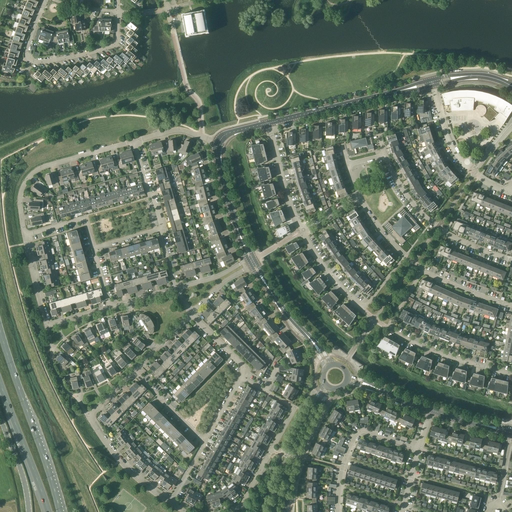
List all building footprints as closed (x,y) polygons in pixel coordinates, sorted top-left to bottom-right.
[(23,5),(25,7),(25,6),(30,9),(30,8),(31,9),(32,6),(35,8),(36,7),(39,4),(38,3),(38,2),(38,3),(38,2),(34,0),(32,0),(27,0),(26,3),(24,2),(23,5)] [(19,14),(21,15),(22,15),(27,17),(28,14),(32,16),(32,15),(33,15),(35,12),(34,11),(34,10),(34,11),(35,10),(31,9),(30,8),(30,9),(25,6),(25,7),(23,12),(21,11),(19,14)] [(187,37),(209,33),(208,30),(205,11),(193,13),(183,15),(186,34),(187,37)] [(16,22),(18,23),(19,23),(24,25),(25,23),(29,24),(29,23),(30,23),(32,20),(31,19),(31,18),(27,17),(22,15),(21,15),(19,14),(18,14),(16,19),(17,19),(16,22)] [(84,21),(80,22),(79,16),(72,17),(73,24),(76,23),(77,31),(85,29),(84,21)] [(96,20),(92,30),(99,31),(104,31),(105,20),(101,20),(99,20),(99,21),(96,20)] [(105,20),(104,31),(110,32),(113,32),(113,22),(110,22),(110,21),(110,20),(108,20),(105,20)] [(124,26),(129,30),(130,30),(134,33),(137,36),(140,32),(137,30),(138,29),(130,22),(128,25),(126,23),(124,26)] [(13,31),(15,32),(19,33),(21,34),(21,33),(21,34),(22,31),(26,32),(26,31),(27,32),(29,28),(27,27),(28,27),(24,25),(19,23),(18,23),(16,28),(14,28),(13,31)] [(38,40),(43,41),(47,30),(44,29),(43,31),(41,30),(41,31),(38,30),(35,39),(38,41),(38,40)] [(51,32),(47,30),(43,41),(43,44),(48,46),(49,43),(53,43),(54,34),(52,34),(50,33),(51,32)] [(124,33),(129,37),(134,41),(137,38),(138,37),(137,36),(134,33),(130,30),(129,30),(128,32),(126,31),(124,33)] [(56,34),(54,34),(53,43),(58,43),(58,44),(64,43),(62,31),(58,32),(58,34),(56,34)] [(69,43),(73,42),(71,32),(67,33),(67,32),(65,32),(65,31),(62,31),(64,43),(69,42),(69,43)] [(10,39),(10,40),(12,41),(12,40),(18,42),(19,39),(23,41),(23,40),(24,40),(26,36),(25,36),(25,35),(21,34),(21,33),(21,34),(19,33),(15,32),(13,37),(11,36),(10,39)] [(124,40),(129,45),(129,44),(133,48),(137,45),(137,44),(134,41),(129,37),(128,39),(126,38),(124,40)] [(7,48),(10,49),(15,51),(15,50),(16,51),(17,48),(20,49),(21,48),(21,49),(23,45),(22,44),(22,43),(18,42),(12,40),(12,41),(11,46),(9,45),(8,48),(7,48)] [(137,51),(133,48),(129,44),(129,45),(127,46),(126,45),(124,48),(128,51),(133,55),(136,52),(137,51)] [(5,57),(7,58),(13,59),(14,57),(18,58),(18,57),(19,57),(21,53),(19,52),(20,52),(16,51),(15,50),(15,51),(10,49),(8,54),(6,54),(5,57)] [(136,57),(133,55),(128,51),(126,53),(124,51),(123,54),(129,60),(132,62),(132,61),(135,58),(136,57)] [(118,54),(117,56),(116,56),(123,62),(126,64),(129,60),(123,54),(122,53),(120,55),(118,54)] [(122,63),(123,62),(116,56),(117,56),(115,55),(114,57),(112,56),(110,58),(117,64),(119,66),(120,66),(119,66),(122,63)] [(105,58),(104,60),(111,66),(110,66),(113,68),(116,65),(117,64),(110,58),(109,57),(107,59),(105,58)] [(3,66),(2,70),(13,73),(14,70),(15,69),(14,69),(11,68),(12,65),(16,66),(16,65),(17,65),(18,62),(17,61),(17,60),(17,61),(17,60),(13,59),(7,58),(6,63),(4,63),(3,66)] [(110,67),(110,66),(111,66),(104,60),(103,59),(101,61),(97,58),(95,60),(96,61),(104,68),(107,71),(107,70),(110,67)] [(103,69),(104,68),(96,61),(94,63),(90,59),(88,62),(89,63),(97,70),(100,72),(103,69)] [(82,64),(82,65),(88,70),(90,71),(93,74),(96,70),(97,70),(89,63),(87,65),(83,61),(81,63),(82,64)] [(74,65),(75,66),(83,73),(86,76),(86,75),(89,72),(90,71),(88,70),(82,65),(80,66),(76,63),(74,65)] [(82,73),(83,73),(75,66),(73,68),(69,64),(67,66),(68,67),(75,74),(79,77),(82,73)] [(75,75),(75,74),(68,67),(66,69),(61,65),(60,68),(68,75),(72,78),(75,75)] [(67,76),(68,75),(60,68),(58,70),(54,67),(52,69),(53,69),(52,69),(60,76),(64,80),(64,79),(67,76)] [(45,70),(53,77),(52,77),(57,81),(57,80),(60,77),(60,76),(52,69),(51,71),(46,68),(44,70),(45,70)] [(52,78),(52,77),(53,77),(45,70),(43,72),(39,69),(37,71),(45,78),(49,81),(52,78)] [(44,79),(45,78),(37,71),(35,73),(31,70),(29,72),(33,76),(41,82),(44,79)] [(499,98),(496,96),(492,95),(492,94),(491,94),(490,93),(489,93),(488,93),(487,93),(486,93),(485,93),(482,92),(478,91),(477,91),(476,90),(475,90),(474,90),(473,90),(472,90),(471,91),(467,90),(464,91),(463,90),(462,90),(461,90),(460,90),(459,90),(458,90),(457,91),(453,91),(446,93),(442,94),(445,106),(450,105),(451,111),(473,110),(473,109),(476,109),(476,110),(476,111),(476,112),(476,113),(477,114),(478,115),(479,115),(480,116),(481,116),(482,116),(483,115),(490,122),(494,117),(504,124),(511,111),(511,105),(509,103),(505,101),(505,100),(504,100),(504,99),(503,99),(502,98),(501,98),(500,98),(499,98)] [(424,114),(425,114),(427,114),(426,108),(429,108),(429,109),(429,108),(427,100),(427,101),(422,101),(422,100),(418,100),(418,106),(418,114),(424,114)] [(401,108),(401,113),(402,113),(405,113),(405,117),(410,117),(412,117),(413,117),(413,118),(414,118),(414,104),(411,104),(411,103),(409,103),(405,103),(405,108),(402,108),(401,108)] [(392,106),(392,112),(391,115),(391,120),(397,120),(400,120),(400,121),(401,121),(401,107),(401,108),(396,108),(396,107),(392,106)] [(378,119),(378,123),(384,123),(387,123),(387,124),(388,111),(387,111),(385,111),(385,110),(383,110),(379,110),(378,119)] [(365,123),(365,126),(371,126),(374,126),(374,127),(375,114),(374,114),(372,114),(372,113),(370,113),(366,113),(365,118),(365,121),(365,123)] [(352,126),(352,130),(358,130),(361,130),(361,117),(358,117),(358,116),(357,116),(352,116),(352,122),(352,125),(352,126)] [(339,129),(339,133),(345,133),(348,133),(348,134),(348,120),(345,120),(345,119),(344,119),(339,119),(339,129)] [(326,131),(326,136),(332,136),(335,136),(335,137),(335,123),(335,124),(332,124),(332,123),(326,123),(326,127),(326,131)] [(421,129),(418,130),(419,133),(419,135),(422,134),(431,132),(429,126),(427,127),(427,124),(420,126),(421,126),(422,129),(421,129)] [(313,134),(313,139),(319,139),(322,139),(322,140),(322,127),(319,127),(319,126),(318,126),(313,126),(313,131),(313,134)] [(300,139),(300,142),(306,143),(306,142),(309,143),(309,130),(306,130),(306,129),(304,129),(300,129),(300,139)] [(286,138),(284,139),(285,143),(287,143),(287,146),(293,146),(296,146),(295,146),(296,147),(296,139),(296,134),(296,133),(293,133),(293,132),(287,132),(287,134),(285,134),(286,138)] [(419,135),(420,139),(420,141),(421,141),(433,137),(431,132),(422,134),(419,135)] [(387,137),(389,142),(397,140),(400,139),(403,138),(403,135),(397,137),(396,134),(387,137)] [(358,140),(360,147),(366,145),(368,152),(374,150),(371,138),(372,137),(358,140)] [(433,137),(421,141),(422,143),(425,142),(426,146),(434,142),(433,137)] [(169,147),(166,147),(167,154),(172,154),(172,151),(176,150),(175,140),(174,140),(174,139),(169,140),(170,141),(168,141),(169,147)] [(360,147),(358,140),(345,144),(346,144),(349,157),(355,155),(353,148),(360,147)] [(180,145),(178,152),(183,154),(187,156),(188,153),(192,143),(191,143),(191,142),(187,141),(186,141),(185,141),(183,146),(180,145)] [(157,144),(155,144),(158,154),(161,153),(162,156),(167,154),(166,147),(162,148),(161,143),(160,143),(160,142),(157,143),(157,144)] [(427,148),(423,150),(424,152),(425,154),(437,147),(434,142),(426,146),(427,148)] [(154,155),(158,154),(155,144),(153,145),(152,144),(149,145),(150,146),(149,146),(152,159),(155,158),(154,155)] [(253,153),(254,153),(264,150),(265,150),(264,146),(264,147),(263,145),(260,145),(260,144),(256,145),(257,145),(253,146),(253,148),(252,149),(253,153)] [(403,146),(402,144),(391,148),(391,149),(390,149),(391,154),(393,154),(392,154),(400,151),(401,150),(400,147),(403,146)] [(326,156),(335,154),(333,147),(324,149),(326,156)] [(439,152),(437,147),(425,154),(426,155),(430,153),(432,156),(439,152)] [(499,153),(507,160),(511,156),(506,149),(501,153),(500,152),(499,153)] [(254,153),(255,154),(253,155),(254,159),(267,156),(266,152),(265,152),(264,150),(254,153)] [(395,159),(400,157),(406,153),(405,151),(402,153),(401,150),(400,151),(392,154),(393,154),(395,159)] [(127,152),(125,153),(128,163),(134,161),(131,151),(130,151),(127,152)] [(290,157),(292,163),(302,160),(303,160),(305,160),(303,152),(296,154),(291,155),(292,157),(290,157)] [(432,163),(434,161),(442,157),(442,156),(441,153),(440,153),(439,152),(432,156),(433,159),(431,161),(432,163)] [(121,160),(118,161),(120,168),(123,167),(126,166),(125,163),(128,163),(125,153),(123,154),(123,153),(120,154),(119,155),(121,160)] [(395,159),(398,164),(400,163),(406,160),(404,157),(407,155),(406,153),(400,157),(395,159)] [(502,165),(507,160),(499,153),(498,154),(499,155),(495,160),(502,165)] [(198,154),(189,158),(188,157),(185,159),(189,168),(196,165),(195,162),(200,160),(200,159),(201,158),(199,154),(198,155),(198,154)] [(326,156),(323,157),(325,164),(328,163),(336,161),(335,154),(326,156)] [(107,158),(105,159),(108,168),(112,167),(113,170),(118,169),(116,162),(113,163),(111,157),(110,156),(107,157),(107,158)] [(267,159),(267,156),(254,159),(255,162),(257,162),(257,165),(261,163),(261,164),(265,163),(265,162),(267,161),(267,159)] [(435,168),(445,162),(442,157),(434,161),(436,164),(433,166),(435,168)] [(108,168),(105,159),(103,159),(103,158),(100,159),(100,160),(99,160),(101,166),(98,167),(100,174),(105,172),(104,169),(108,168)] [(302,160),(292,163),(293,168),(305,166),(305,165),(305,163),(303,164),(303,160),(302,160)] [(400,163),(398,164),(401,169),(411,163),(410,161),(408,163),(406,160),(400,163)] [(502,165),(495,160),(491,165),(490,164),(489,165),(498,171),(502,165)] [(329,170),(338,168),(336,161),(328,163),(329,170)] [(86,164),(88,174),(92,173),(93,176),(98,174),(96,167),(93,168),(91,163),(90,162),(87,163),(88,164),(86,164)] [(437,171),(438,173),(448,167),(445,162),(435,168),(436,171),(437,171)] [(404,174),(412,170),(410,167),(413,165),(411,163),(401,169),(402,170),(400,171),(403,175),(404,174)] [(85,178),(85,175),(88,174),(86,164),(83,165),(83,164),(80,165),(80,166),(81,172),(78,173),(80,180),(81,179),(81,182),(86,181),(85,178)] [(197,169),(196,165),(189,168),(191,173),(194,172),(195,176),(204,173),(204,171),(205,171),(204,168),(203,168),(203,167),(197,169)] [(489,175),(489,174),(494,177),(498,171),(489,165),(489,166),(490,167),(486,172),(486,173),(486,174),(486,175),(487,175),(488,175),(489,175)] [(305,168),(305,166),(293,168),(294,174),(303,172),(302,169),(305,168)] [(155,170),(156,175),(166,173),(165,167),(155,170)] [(257,172),(258,176),(271,173),(270,169),(269,169),(269,168),(266,168),(266,167),(262,167),(262,168),(258,169),(259,171),(257,172)] [(451,171),(448,167),(438,173),(438,174),(442,179),(451,171)] [(68,169),(66,170),(68,180),(72,179),(73,182),(78,180),(76,173),(73,174),(72,168),(71,169),(71,168),(68,169)] [(338,168),(329,170),(332,178),(340,175),(338,168)] [(68,180),(66,170),(64,171),(63,170),(60,171),(60,172),(61,177),(58,178),(60,185),(63,184),(63,181),(68,180)] [(407,179),(417,173),(416,171),(413,173),(412,170),(404,174),(403,175),(405,179),(406,178),(407,179)] [(451,171),(442,179),(446,183),(455,175),(451,171)] [(53,187),(59,186),(57,179),(53,180),(52,174),(51,174),(51,173),(46,175),(47,175),(45,176),(47,180),(46,181),(47,184),(48,183),(48,186),(52,184),(53,187)] [(156,175),(158,181),(168,178),(166,173),(156,175)] [(193,182),(194,185),(201,184),(200,181),(206,179),(206,178),(207,178),(206,175),(205,175),(204,173),(195,176),(196,182),(193,182)] [(272,176),(271,173),(258,176),(259,179),(261,179),(261,181),(261,182),(265,180),(265,181),(269,180),(269,179),(271,178),(271,176),(272,176)] [(407,179),(409,184),(417,180),(415,177),(418,175),(417,173),(407,179)] [(343,181),(340,175),(332,178),(334,184),(343,181)] [(459,179),(455,175),(446,183),(445,183),(449,188),(452,185),(452,186),(453,186),(454,186),(455,186),(455,185),(455,184),(456,184),(455,183),(459,179)] [(296,180),(297,185),(306,183),(305,180),(310,178),(309,176),(307,177),(296,180)] [(170,177),(168,178),(158,181),(159,186),(169,183),(172,182),(170,177)] [(419,183),(417,180),(409,184),(412,189),(423,183),(422,181),(419,183)] [(345,188),(343,181),(334,184),(332,185),(335,192),(337,191),(345,188)] [(34,185),(31,189),(32,189),(31,190),(35,193),(34,193),(37,195),(37,194),(39,196),(41,197),(43,193),(44,194),(48,190),(43,186),(44,185),(43,184),(40,182),(37,186),(35,185),(34,185)] [(423,183),(412,189),(413,190),(412,191),(414,195),(423,189),(421,186),(426,184),(425,182),(423,183)] [(171,188),(169,183),(159,186),(161,191),(171,188)] [(262,189),(263,193),(275,189),(274,186),(273,186),(273,184),(270,185),(270,183),(266,184),(266,185),(262,186),(263,188),(262,189)] [(306,183),(297,185),(299,191),(310,187),(312,186),(312,185),(311,184),(307,186),(306,183)] [(141,184),(136,186),(139,195),(141,195),(144,194),(141,184)] [(198,190),(199,194),(209,191),(208,189),(209,189),(208,186),(207,185),(202,187),(201,184),(194,185),(195,191),(198,190)] [(299,191),(301,196),(309,193),(308,190),(313,188),(312,186),(310,187),(299,191)] [(131,187),(126,189),(128,198),(130,198),(131,198),(134,197),(131,187)] [(115,192),(118,201),(120,201),(123,200),(120,190),(120,188),(115,189),(115,192)] [(172,193),(171,188),(161,191),(162,196),(172,193)] [(345,188),(337,191),(339,198),(348,195),(345,188)] [(423,189),(414,195),(417,199),(419,198),(419,199),(428,191),(425,188),(423,189)] [(276,192),(275,189),(263,193),(264,196),(265,196),(266,198),(266,199),(270,197),(270,198),(274,197),(273,195),(276,194),(275,193),(276,192)] [(209,193),(209,191),(199,194),(201,200),(197,200),(198,204),(205,202),(205,199),(210,197),(210,196),(211,196),(210,193),(209,193)] [(432,195),(428,191),(419,199),(420,200),(419,201),(422,204),(430,197),(432,195)] [(99,196),(100,196),(102,206),(105,205),(108,204),(105,195),(104,192),(99,194),(99,196)] [(479,194),(474,192),(470,201),(476,203),(479,194)] [(110,193),(105,195),(108,204),(110,204),(113,203),(110,193)] [(174,198),(172,193),(162,196),(164,201),(174,198)] [(311,197),(309,193),(301,196),(303,201),(314,197),(314,195),(311,197)] [(476,203),(481,205),(484,196),(485,196),(479,194),(476,203)] [(89,199),(92,209),(95,208),(97,207),(94,198),(94,197),(94,195),(88,197),(89,199)] [(94,197),(94,198),(97,207),(99,206),(99,207),(102,206),(100,196),(99,196),(94,197)] [(432,200),(430,197),(422,204),(425,208),(426,207),(427,208),(436,200),(438,198),(437,196),(432,200)] [(489,198),(484,196),(481,205),(486,207),(489,198)] [(305,207),(313,204),(312,201),(315,200),(314,197),(303,201),(305,207)] [(164,201),(165,206),(175,204),(174,198),(164,201)] [(486,207),(491,209),(494,200),(489,198),(486,207)] [(89,199),(84,200),(87,210),(89,209),(89,210),(92,209),(89,199)] [(279,203),(278,199),(272,201),(272,200),(266,202),(267,207),(269,207),(270,210),(273,208),(274,208),(277,207),(277,206),(279,205),(279,203)] [(42,206),(42,200),(35,200),(35,203),(29,203),(29,204),(28,204),(28,208),(29,208),(29,209),(33,210),(33,211),(36,211),(36,210),(39,210),(39,206),(42,206)] [(438,202),(436,200),(427,208),(431,212),(435,209),(436,209),(436,210),(437,209),(438,209),(438,208),(438,207),(438,206),(435,204),(438,202)] [(499,202),(494,200),(491,209),(496,211),(499,202)] [(68,203),(68,205),(71,215),(74,214),(76,213),(74,205),(74,203),(73,201),(68,203)] [(201,213),(204,212),(214,209),(213,207),(214,207),(213,204),(212,204),(212,203),(206,205),(205,202),(198,204),(201,213)] [(496,211),(501,213),(504,204),(499,202),(496,211)] [(316,203),(313,204),(305,207),(307,212),(312,211),(312,212),(313,212),(314,212),(315,212),(315,211),(315,210),(315,209),(314,206),(317,205),(316,203)] [(177,209),(175,204),(165,206),(167,212),(177,209)] [(509,206),(504,204),(501,213),(506,215),(509,206)] [(68,205),(63,206),(66,216),(68,215),(68,216),(71,215),(68,205)] [(64,217),(66,216),(63,206),(58,208),(55,209),(57,215),(60,214),(61,218),(61,217),(61,218),(64,217)] [(398,222),(402,227),(412,217),(412,218),(403,208),(398,212),(403,218),(398,222)] [(178,214),(177,209),(167,212),(168,217),(178,214)] [(204,222),(211,220),(210,217),(215,215),(215,214),(216,214),(215,211),(214,211),(214,209),(204,212),(206,218),(203,219),(204,222)] [(347,214),(351,220),(359,215),(355,209),(347,214)] [(271,216),(272,220),(284,215),(283,212),(282,212),(281,211),(279,211),(278,210),(275,211),(275,210),(271,212),(272,213),(271,213),(271,214),(272,216),(271,216)] [(40,224),(42,224),(45,223),(43,213),(36,215),(37,218),(31,219),(31,220),(30,220),(31,224),(32,224),(32,225),(36,225),(37,225),(40,225),(40,224)] [(180,219),(178,214),(168,217),(170,222),(180,219)] [(285,218),(284,215),(272,220),(274,224),(275,223),(276,226),(280,224),(280,225),(283,223),(283,222),(285,220),(285,219),(285,218)] [(352,222),(355,226),(362,221),(359,215),(351,220),(349,222),(350,224),(352,222)] [(413,217),(412,217),(402,227),(406,231),(411,227),(416,232),(421,228),(412,218),(413,217)] [(181,224),(180,219),(170,222),(171,227),(181,224)] [(208,224),(210,230),(219,226),(219,224),(218,221),(217,220),(212,222),(211,220),(204,222),(205,225),(208,224)] [(458,231),(457,232),(463,234),(463,233),(466,225),(467,223),(462,220),(461,223),(458,231)] [(366,228),(362,221),(355,226),(353,228),(357,234),(359,233),(366,228)] [(453,229),(458,231),(461,223),(456,221),(453,229)] [(392,236),(402,227),(398,222),(393,227),(388,222),(383,226),(392,235),(392,236)] [(183,230),(181,224),(171,227),(173,232),(183,230)] [(288,232),(290,231),(289,229),(290,229),(288,225),(283,228),(282,227),(276,230),(279,234),(280,234),(281,236),(284,234),(285,235),(288,233),(288,232)] [(471,227),(466,225),(463,233),(463,234),(468,235),(471,227)] [(217,237),(216,234),(221,232),(221,231),(222,231),(221,228),(220,228),(219,226),(210,230),(212,235),(209,236),(210,240),(217,237)] [(392,236),(400,244),(401,245),(406,241),(401,236),(406,231),(402,227),(392,236)] [(471,227),(468,235),(473,237),(476,229),(471,227)] [(473,237),(472,239),(477,241),(478,239),(482,229),(477,227),(476,229),(473,237)] [(370,234),(366,228),(359,233),(363,239),(370,234)] [(487,231),(482,229),(478,239),(483,241),(486,233),(487,231)] [(66,233),(68,239),(81,235),(80,232),(79,233),(78,232),(76,232),(76,230),(66,233)] [(184,235),(183,230),(173,232),(174,238),(184,235)] [(323,233),(323,234),(319,236),(322,241),(330,236),(332,235),(331,233),(328,234),(326,232),(326,231),(325,231),(324,231),(323,231),(323,232),(323,233)] [(492,233),(487,231),(483,241),(488,243),(491,235),(492,233)] [(363,239),(368,245),(375,239),(370,234),(363,239)] [(68,239),(70,245),(79,242),(79,241),(81,240),(80,239),(82,238),(81,235),(68,239)] [(186,240),(184,235),(174,238),(176,243),(186,240)] [(496,237),(491,235),(488,243),(488,245),(493,247),(493,245),(496,237)] [(153,236),(150,237),(153,250),(160,248),(157,239),(155,239),(154,238),(153,238),(153,236)] [(332,239),(330,236),(322,241),(326,246),(335,239),(334,238),(332,239)] [(146,242),(145,242),(147,252),(153,250),(150,237),(147,238),(147,240),(146,240),(146,242)] [(215,244),(217,247),(226,243),(225,241),(226,241),(225,238),(224,238),(218,240),(217,237),(210,240),(212,245),(215,244)] [(498,249),(501,239),(496,237),(493,245),(493,247),(498,249)] [(326,246),(329,251),(336,246),(339,244),(337,241),(337,240),(337,239),(336,239),(335,239),(326,246)] [(368,245),(373,250),(380,244),(375,239),(368,245)] [(501,239),(498,249),(503,251),(503,249),(506,241),(501,239)] [(506,241),(503,249),(508,251),(511,242),(511,240),(507,239),(506,241)] [(141,240),(138,241),(141,253),(147,252),(145,242),(143,243),(142,241),(141,241),(141,240)] [(176,243),(177,248),(187,245),(186,240),(176,243)] [(37,251),(50,248),(48,241),(42,242),(43,245),(36,247),(37,251)] [(134,245),(132,246),(135,255),(141,253),(138,241),(135,241),(135,243),(134,243),(134,245)] [(79,242),(70,245),(72,251),(85,247),(84,244),(82,245),(82,244),(80,244),(79,242)] [(129,243),(125,244),(129,257),(135,255),(132,246),(131,246),(130,245),(129,245),(129,243)] [(227,245),(226,243),(217,247),(219,253),(216,254),(217,257),(224,254),(223,251),(228,249),(228,248),(229,248),(228,245),(227,245)] [(294,250),(300,247),(298,244),(297,244),(296,243),(294,244),(293,243),(290,244),(290,245),(286,247),(288,249),(287,250),(289,255),(295,251),(294,250)] [(122,249),(120,249),(123,259),(129,257),(125,244),(122,245),(123,247),(122,247),(122,249)] [(373,250),(378,256),(385,250),(380,244),(373,250)] [(189,245),(187,245),(177,248),(179,253),(189,251),(189,250),(191,250),(189,245)] [(338,249),(336,246),(329,251),(332,256),(342,249),(344,248),(342,246),(338,249)] [(437,254),(443,256),(446,248),(441,246),(437,254)] [(72,251),(73,257),(83,254),(82,253),(84,252),(84,251),(85,250),(85,247),(72,251)] [(110,252),(108,253),(111,262),(117,260),(113,247),(110,248),(111,250),(110,250),(110,252)] [(117,260),(123,259),(120,249),(119,250),(118,248),(117,248),(116,247),(113,247),(117,260)] [(446,247),(446,248),(443,256),(448,258),(451,250),(451,249),(446,247)] [(45,254),(45,257),(52,256),(50,248),(37,251),(38,256),(45,254)] [(343,251),(342,249),(332,256),(335,260),(342,255),(340,252),(343,251)] [(390,255),(385,250),(378,256),(377,257),(382,262),(383,261),(390,255)] [(456,252),(451,250),(448,258),(453,260),(456,252)] [(453,260),(458,262),(461,254),(456,252),(453,260)] [(295,264),(306,257),(304,255),(303,255),(302,253),(300,255),(299,253),(296,255),(296,256),(293,258),(294,260),(293,261),(295,264)] [(73,257),(75,263),(88,259),(87,256),(85,257),(85,256),(83,256),(83,254),(73,257)] [(225,257),(224,254),(217,257),(220,262),(222,267),(225,266),(224,265),(234,261),(233,260),(234,259),(232,255),(231,256),(231,255),(225,257)] [(466,256),(461,254),(458,262),(463,264),(466,256)] [(342,255),(335,260),(339,265),(348,257),(347,256),(344,258),(342,255)] [(395,260),(390,255),(383,261),(388,266),(388,267),(389,267),(390,267),(391,267),(391,266),(392,265),(391,264),(395,260)] [(52,256),(45,257),(46,260),(39,261),(40,266),(53,263),(52,256)] [(463,264),(468,266),(471,258),(466,256),(463,264)] [(208,265),(211,264),(209,257),(202,260),(206,273),(209,272),(209,270),(210,270),(208,265)] [(306,264),(308,262),(307,261),(308,260),(306,257),(295,264),(297,268),(298,267),(300,269),(303,266),(304,267),(307,265),(306,264)] [(350,259),(348,257),(339,265),(343,269),(349,264),(347,261),(350,259)] [(468,266),(467,269),(472,271),(473,268),(476,260),(471,258),(468,266)] [(86,267),(86,265),(88,264),(87,263),(89,263),(88,259),(75,263),(77,269),(86,267)] [(202,260),(195,262),(196,268),(199,267),(201,273),(202,272),(202,274),(206,273),(202,260)] [(473,268),(478,270),(481,262),(476,260),(473,268)] [(195,262),(187,264),(191,277),(194,276),(194,275),(195,274),(193,269),(196,268),(195,262)] [(486,264),(481,262),(478,270),(483,272),(486,264)] [(48,269),(48,272),(55,270),(53,263),(40,266),(41,270),(48,269)] [(352,266),(349,264),(343,269),(346,274),(355,266),(357,264),(356,263),(352,266)] [(191,277),(187,264),(180,266),(182,272),(185,271),(186,277),(187,277),(188,278),(191,277)] [(483,272),(488,274),(491,266),(486,264),(483,272)] [(357,268),(355,266),(346,274),(350,278),(357,272),(354,270),(357,268)] [(496,268),(491,266),(488,274),(493,276),(496,268)] [(77,269),(79,275),(92,272),(91,268),(89,269),(89,268),(87,268),(86,267),(77,269)] [(311,276),(316,272),(314,269),(313,270),(312,268),(310,270),(309,268),(306,271),(307,271),(303,273),(304,275),(303,276),(306,281),(312,277),(311,276)] [(493,276),(498,278),(501,270),(496,268),(493,276)] [(55,270),(48,272),(49,274),(42,276),(43,280),(57,277),(55,270)] [(165,277),(168,276),(166,270),(158,272),(162,285),(166,284),(165,283),(166,283),(165,277)] [(506,272),(501,270),(498,278),(503,280),(506,272)] [(92,275),(92,272),(79,275),(80,281),(90,279),(89,277),(91,276),(91,275),(92,275)] [(147,289),(151,288),(151,287),(150,281),(153,280),(151,274),(150,272),(143,274),(147,289)] [(159,286),(162,285),(158,272),(151,274),(153,280),(156,280),(157,285),(158,285),(159,286)] [(357,272),(350,278),(354,283),(363,274),(361,272),(359,275),(357,272)] [(364,273),(363,274),(354,283),(359,287),(365,280),(367,278),(364,275),(365,275),(365,274),(364,273)] [(144,290),(147,289),(143,274),(135,276),(136,278),(138,285),(141,284),(143,289),(144,289),(144,290)] [(52,286),(58,285),(57,277),(43,280),(44,285),(51,283),(52,286)] [(136,278),(129,280),(133,293),(136,292),(136,291),(137,291),(135,286),(138,285),(136,278)] [(234,289),(237,294),(243,290),(241,287),(247,284),(246,283),(247,283),(245,279),(244,279),(243,278),(239,281),(239,280),(236,282),(237,282),(234,283),(237,287),(234,289)] [(314,290),(323,282),(321,279),(320,278),(317,279),(316,278),(313,281),(314,281),(310,283),(311,284),(312,286),(311,286),(314,290)] [(367,283),(365,280),(359,287),(363,291),(371,282),(373,280),(371,279),(367,283)] [(418,287),(424,290),(427,282),(422,279),(418,287)] [(129,280),(122,283),(124,289),(127,288),(128,294),(129,293),(129,294),(133,293),(129,280)] [(427,281),(427,282),(424,290),(423,291),(423,292),(424,293),(425,294),(427,295),(432,284),(433,284),(433,283),(427,281)] [(326,284),(323,282),(314,290),(316,293),(317,292),(319,294),(322,291),(322,292),(325,289),(324,288),(326,286),(325,285),(326,284)] [(373,284),(371,282),(363,291),(367,295),(370,291),(371,292),(372,292),(373,291),(373,290),(373,289),(373,288),(370,286),(373,284)] [(124,289),(122,283),(114,285),(116,292),(117,298),(121,297),(121,296),(122,295),(121,290),(124,289)] [(432,284),(427,295),(432,297),(433,294),(437,286),(433,284),(432,284)] [(437,286),(433,294),(438,296),(442,288),(437,286)] [(438,296),(443,299),(447,290),(442,288),(438,296)] [(100,289),(93,291),(97,304),(100,303),(100,302),(101,301),(99,296),(102,295),(100,289)] [(241,295),(245,300),(253,294),(252,293),(253,292),(251,289),(250,290),(250,289),(245,292),(243,290),(237,294),(239,297),(241,295)] [(452,293),(447,290),(443,299),(448,301),(452,293)] [(93,291),(86,293),(87,299),(90,298),(92,304),(93,304),(93,305),(97,304),(93,291)] [(326,304),(335,295),(333,293),(332,293),(331,292),(329,293),(328,292),(325,295),(326,295),(322,298),(323,298),(324,300),(323,301),(326,304)] [(78,295),(82,308),(85,307),(85,306),(86,306),(84,300),(87,299),(86,293),(78,295)] [(448,301),(453,303),(457,295),(452,293),(448,301)] [(245,307),(247,310),(253,305),(252,303),(257,300),(256,299),(257,298),(255,296),(254,296),(253,294),(245,300),(248,305),(245,307)] [(78,295),(71,297),(73,303),(76,303),(77,308),(78,308),(78,309),(82,308),(78,295)] [(338,297),(335,295),(326,304),(329,307),(330,306),(331,307),(331,308),(332,308),(334,304),(335,305),(337,302),(336,301),(338,299),(337,298),(338,297)] [(453,303),(459,305),(462,297),(457,295),(453,303)] [(71,297),(64,299),(67,312),(71,311),(71,310),(70,304),(73,303),(71,297)] [(226,309),(231,303),(227,299),(224,301),(220,297),(220,298),(219,297),(216,299),(226,309)] [(467,299),(462,297),(459,305),(464,307),(467,299)] [(64,299),(56,301),(58,308),(61,307),(63,312),(64,312),(64,313),(67,312),(64,299)] [(218,307),(216,310),(220,314),(226,309),(216,299),(214,302),(215,303),(214,303),(218,307)] [(58,308),(56,301),(49,303),(51,311),(50,311),(52,317),(56,316),(55,314),(57,314),(55,308),(58,308)] [(255,308),(253,305),(247,310),(249,312),(252,310),(255,315),(264,309),(262,308),(263,307),(261,304),(260,305),(260,304),(255,308)] [(339,317),(348,308),(345,305),(345,306),(344,305),(341,306),(340,305),(338,308),(338,309),(335,311),(337,313),(336,314),(339,317)] [(208,307),(206,310),(215,320),(220,314),(216,310),(214,312),(210,308),(209,308),(208,307)] [(352,312),(350,310),(348,308),(339,317),(342,320),(343,319),(344,320),(352,312)] [(498,309),(493,308),(490,316),(495,318),(498,309)] [(265,311),(264,309),(255,315),(259,320),(257,322),(259,325),(265,321),(263,318),(267,314),(268,313),(266,311),(265,311)] [(215,320),(206,310),(203,313),(204,313),(203,314),(207,318),(205,320),(210,325),(215,320)] [(404,321),(404,320),(408,312),(403,310),(399,318),(404,320),(404,321)] [(409,325),(409,324),(409,323),(413,315),(414,312),(409,310),(408,312),(404,320),(404,321),(403,322),(409,325)] [(344,320),(344,321),(347,324),(348,323),(350,325),(352,321),(353,322),(355,319),(354,318),(355,316),(354,315),(355,314),(352,312),(344,320)] [(414,312),(413,315),(409,323),(409,324),(413,326),(414,325),(418,317),(419,315),(414,312)] [(136,314),(134,316),(137,322),(138,321),(142,327),(144,325),(151,321),(150,320),(150,319),(149,319),(149,318),(148,318),(148,317),(147,317),(147,316),(146,316),(146,315),(145,315),(144,315),(144,314),(143,314),(142,314),(141,314),(140,314),(140,315),(139,315),(139,316),(139,317),(138,317),(136,314)] [(130,329),(133,329),(132,321),(129,322),(127,316),(125,316),(125,315),(120,316),(121,321),(122,321),(123,327),(129,326),(130,329)] [(419,315),(418,317),(414,325),(413,326),(418,329),(419,327),(423,320),(424,317),(419,315)] [(418,329),(423,331),(429,320),(424,317),(423,320),(419,327),(418,329)] [(118,332),(122,331),(119,324),(116,325),(114,319),(112,319),(112,318),(107,320),(109,325),(111,331),(117,329),(118,332)] [(266,323),(265,321),(259,325),(262,329),(265,327),(267,330),(275,324),(274,322),(272,319),(271,320),(271,319),(266,323)] [(434,322),(429,320),(423,331),(428,334),(433,325),(433,324),(434,322)] [(153,328),(153,327),(153,324),(152,323),(151,322),(151,321),(144,325),(148,331),(144,333),(147,339),(150,337),(148,334),(150,334),(151,334),(152,334),(152,333),(153,333),(153,332),(153,331),(154,329),(153,328)] [(110,335),(107,328),(104,329),(102,323),(100,324),(100,323),(95,325),(97,330),(98,330),(100,335),(104,334),(105,338),(111,336),(110,335)] [(276,325),(275,324),(267,330),(271,335),(269,337),(271,340),(276,335),(274,332),(279,329),(278,328),(279,327),(277,325),(276,325)] [(220,332),(224,336),(232,329),(228,325),(220,332)] [(438,326),(433,325),(428,334),(429,334),(434,336),(434,335),(438,326)] [(443,328),(438,326),(434,335),(439,337),(443,328)] [(86,335),(89,340),(88,341),(90,343),(94,341),(95,343),(100,341),(99,339),(95,332),(93,334),(90,328),(88,329),(87,328),(83,330),(86,335)] [(443,328),(439,337),(439,338),(444,340),(448,330),(443,328)] [(184,332),(194,341),(193,341),(195,343),(200,337),(194,331),(192,333),(188,329),(187,330),(186,329),(184,332)] [(235,333),(232,329),(224,336),(228,340),(235,333)] [(449,342),(449,341),(453,332),(448,330),(444,340),(449,342)] [(194,341),(184,332),(181,334),(182,335),(182,336),(186,340),(184,342),(188,347),(193,341),(194,341)] [(449,341),(455,343),(458,334),(453,332),(449,341)] [(140,341),(142,338),(140,337),(136,333),(132,338),(135,340),(132,343),(137,347),(141,351),(144,347),(143,346),(145,345),(140,341)] [(239,336),(235,333),(228,340),(232,344),(239,336)] [(278,337),(276,335),(271,340),(273,342),(275,340),(280,345),(287,338),(285,336),(286,335),(284,333),(283,334),(283,333),(278,337)] [(463,336),(458,334),(455,343),(460,345),(463,336)] [(83,348),(88,344),(84,338),(81,340),(78,335),(76,336),(76,335),(72,338),(75,342),(78,347),(82,345),(83,348)] [(243,340),(239,336),(232,344),(236,348),(243,340)] [(389,340),(390,340),(390,339),(387,338),(385,337),(383,339),(382,339),(380,342),(381,342),(378,346),(381,347),(380,348),(384,350),(384,349),(389,340)] [(470,349),(473,339),(468,337),(466,346),(465,348),(470,349)] [(288,339),(287,338),(280,345),(282,347),(280,349),(283,353),(286,351),(289,348),(287,346),(291,342),(291,341),(289,339),(288,339)] [(473,339),(470,349),(476,351),(476,349),(479,341),(473,339)] [(173,343),(183,352),(188,347),(184,342),(181,344),(177,340),(177,341),(176,340),(173,343)] [(240,351),(247,344),(243,340),(236,348),(240,351)] [(389,353),(395,342),(392,341),(390,340),(389,340),(384,349),(386,350),(385,351),(389,353)] [(134,356),(136,355),(131,350),(134,348),(128,342),(124,346),(126,349),(123,351),(128,356),(127,356),(131,360),(135,357),(134,356)] [(398,352),(399,349),(398,348),(399,345),(398,345),(398,344),(395,342),(389,353),(392,355),(393,354),(395,355),(397,351),(398,352)] [(74,355),(78,351),(73,345),(71,347),(66,343),(65,344),(64,343),(61,347),(64,351),(65,350),(69,355),(72,352),(74,355)] [(173,353),(177,358),(183,352),(173,343),(171,345),(172,346),(171,347),(175,351),(173,353)] [(251,348),(247,344),(240,351),(243,355),(251,348)] [(255,352),(251,348),(243,355),(247,359),(255,352)] [(288,353),(290,358),(299,354),(298,352),(299,352),(298,349),(297,349),(291,351),(290,348),(289,348),(286,351),(288,353)] [(402,360),(405,362),(411,351),(408,349),(407,350),(406,349),(404,351),(403,351),(401,354),(402,354),(400,358),(402,359),(402,360)] [(115,354),(117,357),(114,359),(118,364),(121,369),(125,365),(126,363),(123,360),(125,358),(120,351),(115,354)] [(177,358),(173,353),(171,355),(167,351),(166,352),(165,351),(162,353),(172,363),(175,360),(177,362),(179,360),(177,358)] [(414,352),(411,351),(405,362),(409,364),(410,362),(412,364),(413,360),(414,360),(416,357),(414,356),(415,353),(414,353),(414,352)] [(219,363),(223,359),(215,352),(211,356),(219,363)] [(258,355),(255,352),(247,359),(251,363),(258,355)] [(164,361),(162,364),(167,368),(172,363),(162,353),(160,356),(161,357),(160,357),(164,361)] [(301,359),(302,359),(301,356),(300,356),(299,354),(290,358),(292,364),(302,360),(301,359)] [(511,355),(503,354),(503,357),(499,357),(498,359),(502,360),(502,361),(511,363),(511,360),(511,355)] [(69,366),(72,361),(67,356),(65,359),(60,355),(58,356),(58,355),(55,359),(59,363),(59,362),(64,367),(66,364),(69,366)] [(251,363),(255,367),(262,359),(258,355),(251,363)] [(207,360),(215,367),(219,363),(211,356),(207,360)] [(419,368),(423,370),(427,358),(424,357),(422,357),(421,359),(419,358),(418,362),(419,362),(417,366),(419,367),(419,368)] [(116,372),(113,368),(116,366),(111,358),(108,361),(109,363),(104,367),(108,372),(111,377),(115,374),(114,373),(116,372)] [(430,359),(427,358),(423,370),(426,371),(427,370),(429,371),(430,367),(431,367),(432,364),(431,363),(432,360),(430,360),(430,359)] [(266,363),(262,359),(255,367),(259,370),(260,369),(265,373),(268,367),(265,364),(266,363)] [(211,371),(215,367),(207,360),(204,364),(211,371)] [(154,362),(152,364),(161,374),(167,368),(162,364),(160,366),(156,362),(155,362),(154,362)] [(436,375),(440,376),(444,364),(441,363),(441,364),(439,363),(438,365),(436,365),(435,368),(436,369),(434,372),(437,373),(436,375)] [(149,367),(150,368),(149,368),(154,372),(151,375),(153,376),(156,379),(158,377),(160,379),(163,376),(161,374),(152,364),(149,367)] [(200,367),(207,375),(211,371),(204,364),(200,367)] [(447,365),(444,364),(440,376),(444,377),(444,376),(447,377),(448,373),(449,373),(450,369),(448,369),(449,366),(447,366),(447,365)] [(103,380),(105,379),(102,374),(104,372),(101,365),(98,367),(99,370),(94,373),(97,378),(96,378),(99,383),(103,381),(103,380)] [(203,378),(207,375),(200,367),(196,371),(203,378)] [(303,370),(293,368),(290,368),(290,370),(293,371),(293,375),(303,376),(303,374),(304,374),(304,371),(303,371),(303,370)] [(454,380),(458,381),(462,369),(458,368),(458,369),(456,369),(455,371),(454,371),(453,374),(454,374),(452,378),(455,379),(454,380)] [(465,370),(462,369),(458,381),(462,383),(462,381),(465,382),(465,378),(466,378),(467,375),(466,374),(466,372),(465,371),(465,370)] [(91,386),(92,385),(90,379),(93,378),(90,371),(85,373),(86,376),(82,377),(85,383),(84,383),(86,389),(91,387),(91,386)] [(196,371),(192,375),(200,382),(203,378),(196,371)] [(77,381),(81,380),(79,373),(76,374),(76,377),(70,378),(71,384),(72,390),(77,389),(77,388),(79,387),(77,381)] [(468,378),(467,383),(470,383),(472,384),(472,386),(476,387),(479,374),(477,373),(476,374),(476,373),(476,374),(474,374),(473,376),(472,376),(471,379),(468,378)] [(483,375),(479,374),(476,387),(480,388),(480,386),(483,387),(483,383),(484,383),(485,380),(484,379),(484,376),(482,376),(483,375)] [(192,375),(188,379),(196,386),(200,382),(192,375)] [(490,390),(494,391),(497,379),(494,378),(494,379),(492,378),(491,381),(489,381),(489,384),(488,388),(490,389),(490,390)] [(188,379),(185,383),(192,390),(196,386),(188,379)] [(500,380),(497,379),(494,391),(498,392),(498,391),(500,391),(503,381),(500,380)] [(503,380),(503,381),(500,391),(500,393),(504,394),(504,392),(507,393),(507,389),(508,389),(509,385),(507,385),(508,382),(506,382),(506,381),(503,380)] [(148,390),(146,389),(142,384),(139,387),(135,383),(134,382),(131,385),(141,394),(141,395),(142,396),(148,390)] [(185,383),(181,387),(188,394),(192,390),(185,383)] [(135,400),(141,395),(141,394),(131,385),(129,388),(130,388),(129,389),(133,393),(131,395),(135,400)] [(297,394),(299,391),(298,391),(298,390),(289,385),(286,391),(295,396),(296,394),(297,394)] [(244,388),(242,390),(254,397),(257,391),(258,390),(255,389),(254,390),(248,386),(247,389),(244,388)] [(181,387),(177,390),(184,398),(188,394),(181,387)] [(173,394),(171,396),(176,401),(178,399),(180,402),(184,398),(177,390),(173,394)] [(254,397),(242,390),(241,393),(243,395),(242,397),(251,403),(254,397)] [(294,398),(295,396),(286,391),(283,396),(292,401),(293,400),(293,401),(295,398),(294,398)] [(130,405),(135,400),(131,395),(129,397),(125,393),(124,394),(123,393),(121,396),(130,405)] [(122,404),(120,406),(125,411),(130,405),(121,396),(118,398),(119,399),(118,400),(122,404)] [(236,401),(248,408),(251,403),(242,397),(241,397),(239,399),(238,399),(236,401)] [(360,409),(362,408),(361,404),(359,404),(358,400),(352,401),(354,410),(360,409)] [(373,411),(376,402),(371,400),(369,404),(368,404),(366,408),(368,408),(373,411)] [(248,408),(236,401),(235,404),(237,406),(236,408),(245,414),(248,408)] [(349,411),(354,410),(352,401),(347,402),(348,406),(348,407),(346,407),(347,411),(349,411)] [(276,402),(272,409),(284,415),(287,411),(280,408),(282,405),(276,402)] [(381,405),(376,402),(373,411),(381,414),(383,410),(380,409),(381,405)] [(142,410),(147,415),(156,405),(154,403),(152,404),(152,403),(150,404),(149,403),(142,410)] [(125,411),(120,406),(118,408),(114,404),(113,405),(112,404),(110,407),(119,416),(125,411)] [(147,415),(151,419),(158,412),(157,411),(158,409),(157,409),(158,407),(156,405),(147,415)] [(112,415),(109,417),(114,421),(119,416),(110,407),(107,409),(108,410),(107,411),(112,415)] [(242,419),(245,414),(236,408),(234,411),(232,410),(230,412),(242,419)] [(389,418),(393,410),(388,408),(386,412),(383,410),(381,414),(380,416),(384,418),(384,416),(389,418)] [(272,409),(269,415),(275,418),(276,416),(282,419),(284,415),(272,409)] [(343,415),(344,413),(340,411),(339,412),(335,410),(332,415),(340,419),(341,422),(345,416),(343,415)] [(398,412),(393,410),(389,418),(398,422),(400,418),(396,416),(397,416),(396,416),(398,412)] [(151,419),(156,424),(165,414),(163,412),(161,413),(161,412),(159,413),(158,412),(151,419)] [(230,416),(228,419),(239,425),(242,419),(230,412),(228,415),(230,416)] [(156,424),(160,428),(167,421),(166,420),(167,418),(166,417),(167,416),(165,414),(156,424)] [(109,427),(114,421),(109,417),(107,419),(103,415),(102,416),(101,415),(98,418),(103,422),(109,427)] [(273,421),(275,418),(269,415),(265,422),(277,428),(279,424),(273,421)] [(333,422),(331,425),(335,427),(340,419),(332,415),(329,419),(333,422)] [(400,418),(398,422),(406,426),(410,417),(405,415),(403,419),(400,418)] [(413,429),(415,425),(413,424),(415,420),(410,417),(406,426),(411,428),(413,429)] [(225,421),(224,423),(236,430),(239,425),(228,419),(227,421),(225,421)] [(168,422),(167,421),(160,428),(164,432),(174,423),(172,421),(170,422),(170,421),(168,422)] [(265,422),(261,428),(267,432),(269,429),(275,432),(277,428),(265,422)] [(176,425),(174,423),(164,432),(169,437),(176,430),(175,429),(176,427),(175,426),(176,425)] [(233,436),(236,430),(224,423),(222,426),(225,428),(224,430),(233,436)] [(323,427),(321,430),(331,435),(334,437),(336,432),(333,431),(335,427),(331,425),(329,428),(325,426),(325,428),(323,427)] [(430,438),(438,440),(439,436),(441,429),(433,427),(430,438)] [(266,434),(267,432),(261,428),(258,435),(270,441),(272,437),(266,434)] [(118,433),(120,435),(114,440),(117,443),(126,436),(128,435),(123,429),(118,433)] [(169,437),(173,441),(183,432),(181,429),(179,431),(179,430),(177,431),(176,430),(169,437)] [(439,436),(438,440),(447,443),(448,440),(449,436),(447,435),(448,432),(446,432),(447,430),(441,429),(439,436)] [(221,436),(230,441),(233,436),(224,430),(222,433),(219,432),(218,434),(221,436)] [(324,438),(322,442),(326,443),(331,435),(323,431),(321,430),(319,434),(321,435),(320,436),(324,438)] [(173,441),(178,446),(185,439),(184,438),(185,436),(184,435),(185,434),(183,432),(173,441)] [(452,441),(457,443),(458,436),(459,434),(454,432),(452,437),(449,436),(448,440),(447,443),(451,444),(452,441)] [(125,443),(127,445),(132,441),(135,439),(130,433),(128,435),(126,436),(117,443),(120,447),(125,443)] [(255,433),(253,437),(256,439),(254,441),(260,445),(261,442),(267,445),(270,441),(258,435),(255,433)] [(217,441),(227,447),(230,441),(221,436),(218,434),(216,437),(219,439),(217,441)] [(464,435),(459,434),(458,436),(457,443),(465,445),(467,441),(463,440),(464,435)] [(465,445),(475,447),(477,437),(473,436),(473,438),(471,437),(470,441),(470,442),(467,441),(465,445)] [(475,447),(483,449),(484,445),(481,444),(482,440),(481,439),(481,438),(477,437),(475,447)] [(186,440),(185,439),(178,446),(182,450),(192,440),(190,438),(188,440),(187,439),(186,440)] [(366,451),(368,442),(369,441),(361,438),(355,448),(360,449),(366,451)] [(192,440),(182,450),(187,455),(190,452),(193,455),(195,451),(193,449),(194,448),(193,446),(194,445),(193,444),(194,443),(192,440)] [(132,441),(127,445),(129,448),(124,452),(127,456),(137,447),(132,441)] [(223,452),(227,447),(217,441),(216,444),(213,443),(212,445),(223,452)] [(254,441),(251,448),(262,454),(265,451),(258,447),(260,445),(254,441)] [(492,451),(494,443),(489,441),(488,446),(484,445),(483,449),(483,452),(492,454),(492,451)] [(326,443),(322,442),(321,445),(317,443),(314,448),(323,452),(326,443)] [(500,444),(494,443),(492,451),(500,453),(502,445),(500,444)] [(211,452),(220,458),(223,452),(212,445),(210,448),(213,450),(211,452)] [(244,453),(247,454),(253,458),(254,455),(260,458),(262,454),(251,448),(250,448),(248,446),(244,453)] [(135,455),(137,457),(142,452),(137,447),(127,456),(130,459),(135,455)] [(386,457),(391,459),(394,450),(394,449),(389,447),(389,449),(386,457)] [(320,457),(323,452),(314,448),(312,453),(316,455),(315,457),(320,459),(320,457)] [(399,452),(394,450),(391,459),(391,461),(396,462),(396,461),(399,452)] [(400,451),(399,452),(396,461),(404,463),(405,459),(406,454),(405,453),(406,452),(400,451)] [(140,459),(135,464),(138,467),(147,458),(142,452),(137,457),(140,459)] [(217,463),(220,458),(211,452),(210,452),(208,454),(207,454),(205,456),(217,463)] [(241,459),(243,461),(255,467),(257,464),(251,460),(253,458),(247,454),(244,453),(241,459)] [(153,463),(155,461),(150,455),(147,458),(138,467),(141,471),(146,466),(148,468),(153,463)] [(428,464),(433,466),(435,457),(428,455),(426,464),(428,464)] [(205,463),(214,469),(217,463),(205,456),(204,459),(207,461),(205,463)] [(241,465),(240,467),(245,471),(247,468),(253,472),(255,467),(243,461),(241,459),(238,463),(241,465)] [(159,468),(153,463),(148,468),(151,470),(147,475),(150,478),(159,468)] [(199,467),(211,474),(214,469),(205,463),(204,466),(201,465),(199,467)] [(353,476),(356,467),(349,465),(348,469),(349,470),(348,474),(353,476)] [(164,472),(164,473),(166,471),(160,466),(159,468),(150,478),(153,481),(158,476),(160,478),(164,472)] [(211,474),(199,467),(198,470),(200,472),(199,475),(208,480),(211,474)] [(248,480),(250,477),(244,473),(245,471),(240,467),(236,474),(248,480)] [(159,485),(163,488),(171,477),(164,473),(164,472),(160,478),(163,480),(159,485)] [(498,474),(493,472),(491,481),(498,483),(499,479),(497,478),(498,474)] [(317,483),(317,474),(308,473),(308,479),(312,479),(312,483),(317,483)] [(246,485),(248,480),(236,474),(232,481),(238,484),(239,481),(246,485)] [(171,477),(163,488),(166,491),(170,485),(173,487),(177,481),(171,477)] [(397,480),(392,479),(389,487),(395,489),(397,489),(398,485),(396,485),(397,480)] [(227,487),(235,498),(239,495),(234,490),(237,488),(233,483),(227,487)] [(309,483),(309,486),(308,486),(308,492),(317,492),(317,483),(312,483),(309,483)] [(421,492),(426,493),(428,485),(423,483),(421,483),(420,487),(422,488),(421,492)] [(221,492),(224,498),(227,495),(232,501),(235,498),(227,487),(221,492)] [(185,502),(189,504),(196,492),(189,489),(186,494),(189,496),(185,502)] [(203,496),(196,492),(189,504),(193,506),(197,500),(199,502),(203,496)] [(220,499),(224,498),(221,492),(214,494),(218,507),(222,506),(220,499)] [(312,498),(312,501),(317,501),(317,492),(308,492),(308,498),(312,498)] [(346,503),(351,504),(354,495),(348,493),(346,498),(347,498),(346,503)] [(206,499),(205,504),(208,503),(211,502),(213,508),(218,507),(214,494),(206,496),(207,498),(206,499)] [(473,496),(472,501),(480,503),(481,498),(478,497),(478,495),(475,494),(474,496),(473,496)] [(359,497),(354,495),(351,504),(351,506),(356,508),(359,497)] [(364,499),(359,497),(356,508),(361,510),(364,499)] [(370,500),(364,499),(361,510),(366,511),(370,500)] [(371,511),(375,502),(370,500),(366,511),(368,511),(371,511)] [(308,505),(308,511),(317,510),(317,501),(312,501),(312,505),(308,505)] [(479,508),(480,503),(472,501),(470,509),(474,510),(474,507),(479,508)] [(377,511),(380,504),(375,502),(371,511),(377,511)]
